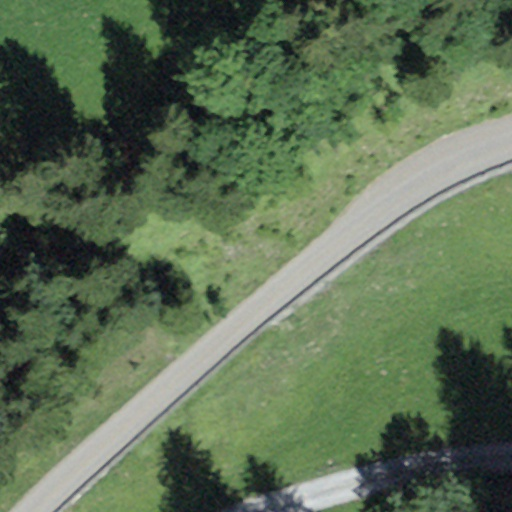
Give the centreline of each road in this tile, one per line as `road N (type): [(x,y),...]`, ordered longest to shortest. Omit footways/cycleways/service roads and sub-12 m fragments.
road 1 (tertiary): [(42,511),(428,174),(511,149)]
road 2 (track): [(511,466),(412,472),(250,511)]
